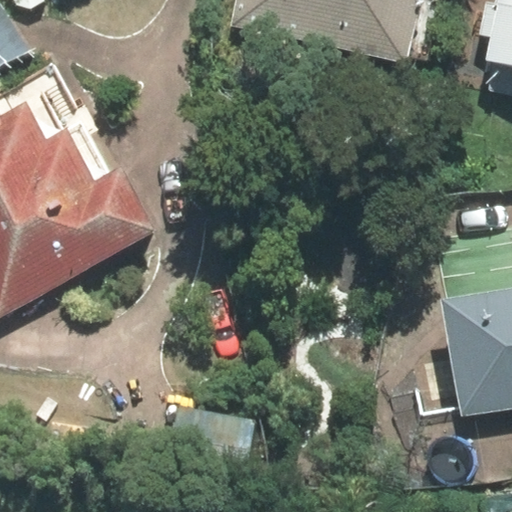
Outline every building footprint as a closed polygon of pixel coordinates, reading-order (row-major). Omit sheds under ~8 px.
[(244,0),(239,27),(417,63),(429,0),(244,0)] [(511,4),(494,93),(511,96),(511,4)] [(0,115),(2,119),(0,119),(0,318),(1,320),(164,231),(133,173),(119,180),(53,59),(0,87),(0,115)] [(511,298),(448,302),(456,415),(511,411),(511,298)] [(265,412),(182,403),(177,445),(260,455),(265,412)]
